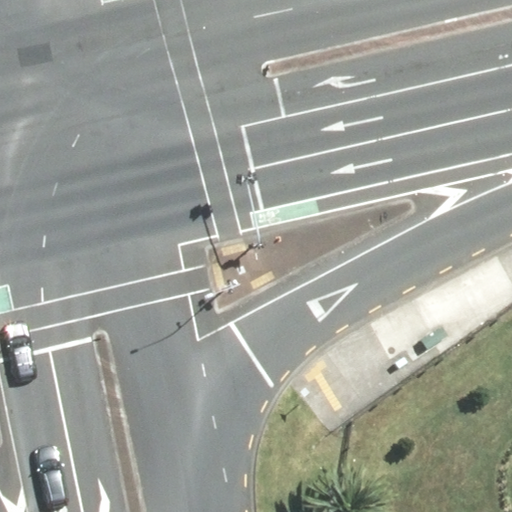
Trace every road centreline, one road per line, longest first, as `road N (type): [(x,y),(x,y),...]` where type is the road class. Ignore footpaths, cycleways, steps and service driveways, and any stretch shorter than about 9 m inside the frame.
road 1 (secondary): [(511,183),(272,319),(207,396),(176,480)]
road 2 (secondary): [(511,106),(104,187)]
road 3 (tertiary): [(104,187),(176,480)]
road 4 (tertiary): [(54,511),(0,235)]
road 5 (secondary): [(74,62),(337,0)]
road 6 (tertiary): [(74,62),(104,187)]
